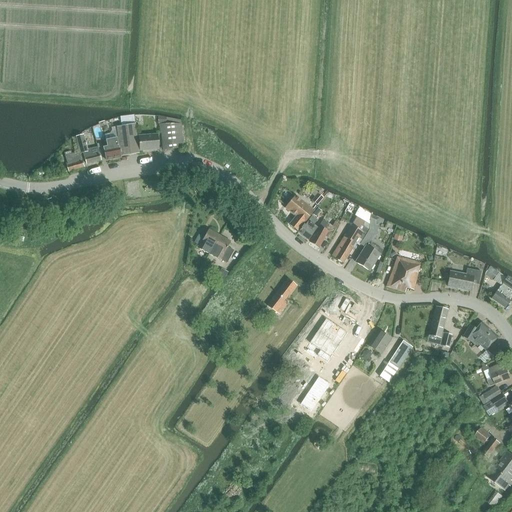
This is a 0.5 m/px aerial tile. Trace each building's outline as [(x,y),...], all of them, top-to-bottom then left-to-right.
[(107,148),(103,148),(106,161),(120,158),(120,157),(122,157),(136,155),(139,154),(135,124),(117,127),(118,139),(106,141),(107,148)] [(180,124),(160,124),(163,151),(183,148),(180,124)] [(83,135),(76,137),(78,146),(80,152),(80,154),(83,153),(86,164),(101,160),(98,149),(97,148),(87,150),(83,135)] [(158,150),(157,135),(138,136),(139,151),(158,150)] [(71,151),(64,153),(67,163),(66,163),(68,172),(84,167),(82,160),(80,154),(80,152),(72,155),(71,151)] [(311,201),(317,206),(324,198),(318,193),(311,201)] [(295,217),(289,225),(298,232),(314,211),(295,196),(285,209),(295,217)] [(365,248),(355,262),(369,271),(382,251),(371,243),(376,235),(378,219),(370,215),(369,225),(369,230),(360,245),(365,248)] [(304,225),(298,233),(308,240),(314,233),(313,232),(317,228),(313,225),(317,220),(312,216),(304,226),(304,225)] [(356,217),(332,256),(343,264),(352,251),(356,243),(359,245),(360,245),(369,230),(369,225),(356,217)] [(322,220),(310,243),(319,248),(325,237),(329,239),(336,228),(327,223),(322,220)] [(196,244),(194,247),(209,255),(219,236),(208,230),(204,238),(199,235),(194,243),(196,244)] [(219,236),(209,255),(219,261),(220,260),(226,263),(233,251),(227,247),(230,242),(219,236)] [(236,285),(230,292),(241,300),(247,293),(246,292),(247,291),(250,293),(253,289),(251,287),(255,283),(257,284),(260,280),(258,279),(268,266),(257,257),(237,283),(238,284),(237,285),(236,285)] [(397,258),(386,287),(405,293),(406,288),(413,290),(420,263),(397,258)] [(447,287),(470,291),(472,284),(478,285),(481,272),(467,269),(466,275),(450,272),(447,287)] [(486,283),(496,288),(501,279),(485,270),(482,276),(488,280),(486,283)] [(491,299),(505,308),(511,297),(511,281),(506,277),(491,299)] [(267,306),(278,315),(288,303),(285,301),(296,287),(287,280),(267,306)] [(229,304),(216,322),(226,330),(240,312),(229,304)] [(429,336),(437,338),(435,344),(448,348),(451,335),(441,333),(447,311),(436,308),(429,336)] [(326,318),(309,343),(319,350),(316,355),(327,362),(347,333),(326,318)] [(467,329),(462,337),(470,342),(471,341),(472,339),(479,345),(485,350),(498,337),(481,322),(476,329),(470,325),(467,329)] [(378,332),(368,346),(380,355),(390,340),(378,332)] [(379,376),(388,383),(412,347),(403,341),(379,376)] [(487,364),(482,368),(487,381),(490,387),(495,385),(510,379),(506,369),(501,371),(498,365),(489,369),(487,364)] [(318,375),(298,403),(311,412),(330,384),(318,375)] [(496,387),(479,398),(484,406),(501,395),(496,387)] [(484,406),(483,407),(486,412),(495,407),(496,408),(507,401),(503,394),(501,395),(484,406)] [(475,436),(484,444),(490,436),(481,428),(475,436)] [(482,453),(488,458),(500,443),(493,438),(482,453)] [(311,447),(320,445),(319,439),(310,441),(311,447)] [(511,480),(511,478),(511,456),(507,453),(495,468),(491,465),(488,470),(490,471),(486,477),(504,491),(509,485),(510,487),(511,484),(511,480)]
